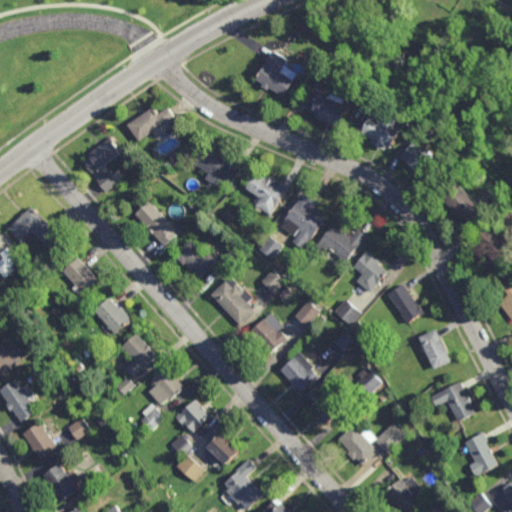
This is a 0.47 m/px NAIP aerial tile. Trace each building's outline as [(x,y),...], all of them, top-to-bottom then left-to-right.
[(259,79),(266,83),(264,87),(270,91),(271,88),(285,96),(296,80),(284,72),(291,61),(277,51),(259,79)] [(315,74),(308,69),(311,63),(319,68),(315,74)] [(316,111),(321,114),(319,116),(341,127),(350,105),(324,94),(316,111)] [(142,142),(179,118),(173,108),(161,116),(157,109),(131,125),(142,142)] [(366,133),(376,138),(374,143),(388,150),(390,146),(395,149),(404,133),(398,129),(403,121),(393,116),(390,123),(376,116),(366,133)] [(123,156),(94,175),(86,163),(92,158),(91,155),(113,140),(123,156)] [(404,157),(425,178),(441,164),(419,142),(404,157)] [(230,187),(240,169),(207,151),(197,164),(230,187)] [(168,170),(164,167),(168,161),(172,164),(168,170)] [(485,181),(478,174),(483,168),(491,176),(485,181)] [(272,216),(288,190),(260,174),(248,191),(263,199),(257,207),(272,216)] [(446,198),(473,224),(489,209),(462,183),(446,198)] [(302,247),(309,237),(314,240),(329,219),(315,210),(320,205),(304,195),(286,223),(301,232),(295,242),(302,247)] [(152,202),(180,235),(167,247),(138,214),(152,202)] [(198,210),(193,206),(196,202),(201,206),(198,210)] [(22,244),(11,230),(37,210),(59,238),(48,247),(37,233),(22,244)] [(229,221),(222,216),(226,211),(232,215),(229,221)] [(474,250),(482,259),(489,254),(504,271),(511,264),(511,246),(493,225),(476,238),(482,244),(474,250)] [(318,248),(330,257),(334,253),(348,264),(368,237),(359,231),(352,239),(336,226),(318,248)] [(273,259),(257,249),(267,234),(282,244),(273,259)] [(200,280),(219,261),(211,252),(207,256),(192,241),(176,257),(185,266),(186,265),(200,280)] [(21,260),(9,247),(1,255),(0,253),(0,272),(1,272),(7,278),(16,270),(13,267),(21,260)] [(227,266),(220,259),(230,249),(237,256),(227,266)] [(372,292),(389,272),(380,264),(382,262),(370,253),(356,268),(365,275),(359,281),(372,292)] [(81,297),(75,289),(78,287),(66,273),(82,259),(101,280),(81,297)] [(274,293),(260,281),(271,268),(285,280),(274,293)] [(242,326),(256,312),(242,297),(246,293),(234,277),(211,295),(242,326)] [(511,315),(511,281),(506,285),(511,292),(511,294),(502,301),(511,315)] [(283,298),(277,294),(285,285),(290,290),(283,298)] [(410,324),(426,314),(406,285),(390,296),(410,324)] [(98,311),(118,336),(134,322),(114,299),(98,311)] [(322,308),(320,310),(321,311),(308,326),(295,316),(308,300),(310,302),(312,299),(322,308)] [(351,325),(335,311),(346,299),(362,313),(351,325)] [(251,334),(271,355),(288,339),(281,332),(285,328),(271,314),(251,334)] [(357,331),(352,327),(358,320),(362,325),(357,331)] [(342,350),(334,340),(345,331),(353,341),(342,350)] [(436,370),(453,363),(438,331),(421,338),(436,370)] [(140,336),(158,356),(136,376),(130,369),(138,361),(126,349),(140,336)] [(0,374),(3,378),(26,356),(18,347),(9,356),(0,347),(0,374)] [(283,371),(302,354),(322,376),(303,393),(283,371)] [(391,374),(386,369),(394,359),(399,363),(391,374)] [(79,373),(75,368),(81,364),(84,369),(79,373)] [(162,405),(150,393),(158,386),(154,382),(167,369),(183,385),(162,405)] [(370,393),(359,380),(371,370),(381,382),(370,393)] [(70,384),(66,379),(72,374),(76,379),(70,384)] [(124,395),(117,386),(129,377),(136,386),(124,395)] [(2,392),(23,423),(40,412),(32,399),(37,396),(30,385),(25,389),(19,381),(2,392)] [(460,425),(478,414),(463,383),(433,396),(436,407),(450,403),(460,425)] [(328,425),(344,410),(339,404),(349,396),(339,385),(313,408),(328,425)] [(382,401),(378,397),(382,393),(386,397),(382,401)] [(194,432),(181,416),(197,401),(211,417),(194,432)] [(151,431),(141,421),(146,416),(142,412),(152,403),(165,418),(151,431)] [(101,427),(97,421),(103,416),(107,422),(101,427)] [(78,440),(69,428),(83,418),(92,430),(78,440)] [(25,435),(44,462),(61,450),(43,423),(25,435)] [(365,467),(380,453),(372,445),(378,440),(369,431),(363,436),(355,428),(341,442),(365,467)] [(178,459),(168,447),(182,434),(193,446),(178,459)] [(222,435),(240,451),(227,465),(222,460),(218,464),(206,451),(222,435)] [(500,466),(483,475),(467,445),(487,435),(500,466)] [(431,445),(428,440),(433,436),(436,441),(431,445)] [(424,458),(420,454),(426,449),(430,454),(424,458)] [(196,481),(177,465),(186,454),(206,469),(196,481)] [(249,509),(228,484),(252,463),(257,469),(248,477),(265,496),(249,509)] [(47,476),(64,502),(80,492),(62,466),(47,476)] [(402,511),(411,511),(422,502),(415,494),(421,489),(412,479),(406,485),(402,481),(388,494),(402,511)] [(511,486),(511,508),(501,496),(511,486)] [(485,511),(477,511),(470,503),(482,493),(493,506),(485,511)] [(264,511),(292,511),(278,498),(264,511)]
